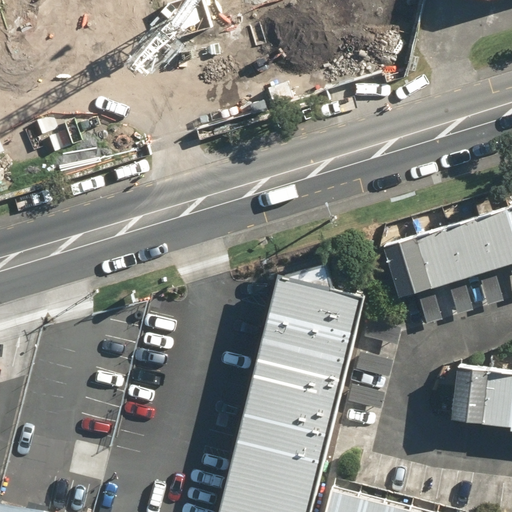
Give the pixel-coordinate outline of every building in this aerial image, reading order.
[(511,260),(511,202),(384,242),(400,294),(511,260)] [(285,273),(221,511),(307,511),(365,294),(285,273)] [(511,369),(458,362),(450,419),(511,427),(511,369)] [(450,511),(333,481),(325,511),(450,511)] [(60,511),(8,498),(4,511),(60,511)]
